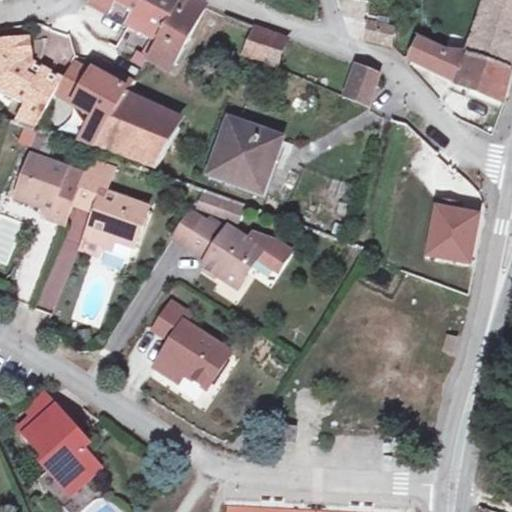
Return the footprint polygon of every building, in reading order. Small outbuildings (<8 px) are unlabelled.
[(132,25),(145,0),(96,0),(94,5),(132,25)] [(160,40),(182,0),(145,0),(132,25),(160,40)] [(182,53),(208,8),(192,0),(182,0),(160,40),(148,60),(170,72),(182,53)] [(505,102),(511,76),(511,0),(488,0),(469,55),(447,54),(421,43),(413,61),(459,83),(505,102)] [(377,44),(380,25),(369,22),(366,41),(377,44)] [(393,47),(396,29),(380,25),(377,44),(393,47)] [(275,70),(287,40),(258,29),(245,57),(275,70)] [(64,81),(33,64),(30,41),(0,44),(0,91),(13,98),(14,95),(30,104),(20,122),(38,129),(64,81)] [(352,101),(363,70),(358,68),(346,99),(352,101)] [(371,109),(382,77),(363,70),(352,101),(371,109)] [(110,125),(128,94),(115,86),(94,73),(76,105),(110,125)] [(131,89),(136,82),(122,74),(115,86),(128,94),(131,89)] [(158,169),(180,130),(137,110),(144,96),(131,89),(128,94),(110,125),(97,148),(158,169)] [(257,191),(269,158),(275,160),(282,141),(231,122),(212,175),(257,191)] [(436,193),(455,169),(424,146),(406,170),(436,193)] [(33,179),(40,159),(33,157),(26,177),(33,179)] [(75,204),(86,176),(40,159),(33,179),(26,177),(18,198),(54,211),(52,217),(68,223),(75,204)] [(110,185),(116,169),(93,161),(88,176),(110,185)] [(137,248),(151,210),(107,194),(110,185),(88,176),(86,176),(75,204),(99,212),(88,241),(106,247),(109,238),(137,248)] [(224,218),(230,200),(206,191),(199,209),(224,218)] [(239,223),(245,205),(230,200),(224,218),(239,223)] [(461,207),(441,203),(431,255),(471,263),(480,219),(459,215),(461,207)] [(0,214),(0,263),(9,267),(24,222),(0,214)] [(187,248),(203,222),(190,214),(174,239),(187,248)] [(292,253),(277,242),(254,236),(249,244),(212,220),(209,226),(203,222),(187,248),(208,262),(205,267),(240,289),(252,270),(247,266),(254,256),(279,272),(292,253)] [(132,261),(137,248),(109,238),(106,247),(105,251),(132,261)] [(105,251),(106,247),(88,241),(86,248),(103,255),(105,251)] [(208,390),(232,354),(186,324),(191,316),(173,304),(156,331),(178,345),(172,354),(168,351),(157,368),(179,383),(185,375),(208,390)] [(194,402),(202,392),(184,378),(176,388),(194,402)] [(27,436),(58,409),(44,392),(23,411),(29,417),(18,427),(27,436)] [(85,451),(75,439),(80,434),(58,409),(27,436),(48,460),(44,464),(68,492),(82,480),(86,483),(102,470),(85,451)] [(311,434),(312,414),(298,413),(297,433),(311,434)] [(295,442),(296,431),(275,429),(274,440),(295,442)] [(310,443),(311,434),(297,433),(296,442),(310,443)] [(91,446),(80,434),(75,439),(85,451),(91,446)] [(71,496),(86,483),(82,480),(68,492),(71,496)]
